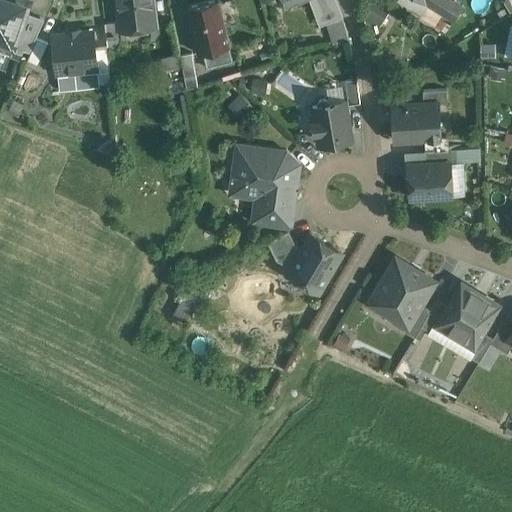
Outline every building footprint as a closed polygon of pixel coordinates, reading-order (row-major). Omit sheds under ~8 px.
[(0,0),(0,43),(14,49),(15,46),(26,13),(31,1),(29,0),(0,0)] [(154,0),(116,0),(119,22),(120,31),(157,26),(154,0)] [(219,0),(217,0),(188,7),(199,53),(204,51),(229,45),(230,45),(219,0)] [(336,0),(321,0),(330,22),(343,17),(336,0)] [(372,0),(366,13),(381,20),(387,6),(373,0),(372,0)] [(463,7),(451,0),(433,0),(430,6),(454,21),(463,7)] [(44,19),(26,13),(15,46),(30,51),(36,37),(44,19)] [(343,17),(330,22),(327,23),(333,44),(349,38),(343,17)] [(119,22),(105,24),(108,48),(122,46),(120,31),(119,22)] [(96,49),(94,28),(79,29),(78,28),(69,29),(62,29),(62,31),(48,32),(53,75),(97,71),(96,49)] [(26,60),(37,66),(48,43),(36,37),(26,60)] [(229,45),(204,51),(207,67),(233,61),(229,45)] [(108,48),(96,49),(97,71),(100,84),(111,83),(108,48)] [(192,52),(181,55),(187,89),(199,87),(192,52)] [(357,78),(346,80),(349,104),(361,102),(357,78)] [(447,88),(423,89),(424,101),(438,100),(438,102),(448,101),(447,88)] [(345,100),(329,103),(328,101),(326,99),(320,100),(318,103),(318,105),(313,106),(315,120),(312,121),(314,131),(317,130),(319,140),(325,139),(326,143),(336,142),(335,137),(351,134),(345,100)] [(424,101),(394,103),(396,139),(424,137),(440,136),(440,135),(438,102),(438,100),(424,101)] [(440,136),(424,137),(425,149),(449,147),(448,135),(440,135),(440,136)] [(286,150),(238,143),(232,187),(235,192),(257,195),(254,219),(289,224),(291,223),(300,162),(286,150)] [(449,147),(425,149),(426,161),(449,160),(450,161),(458,161),(457,147),(449,147)] [(426,161),(410,162),(411,196),(451,194),(450,161),(449,160),(426,161)] [(289,229),(268,240),(277,258),(291,266),(303,246),(295,241),(289,229)] [(342,251),(311,233),(291,266),(288,271),(319,289),(342,251)] [(435,279),(397,256),(379,287),(382,289),(373,303),(407,323),(408,324),(421,302),(435,279)] [(499,304),(461,282),(448,303),(437,321),(439,322),(433,331),(433,332),(468,354),(468,353),(474,343),(475,344),(483,331),(484,330),(499,304)] [(192,318),(202,288),(187,283),(177,313),(192,318)] [(438,297),(431,308),(432,308),(422,325),(426,327),(433,331),(439,322),(437,321),(448,303),(438,297)] [(431,308),(421,302),(408,324),(407,323),(404,328),(415,336),(416,334),(422,325),(431,308)] [(511,316),(507,314),(494,336),(491,342),(507,352),(511,343),(511,338),(509,336),(511,330),(511,316)] [(422,325),(416,334),(420,337),(426,327),(422,325)] [(493,336),(484,330),(483,331),(475,344),(474,343),(468,353),(468,354),(479,360),(491,342),(490,341),(493,336)]
